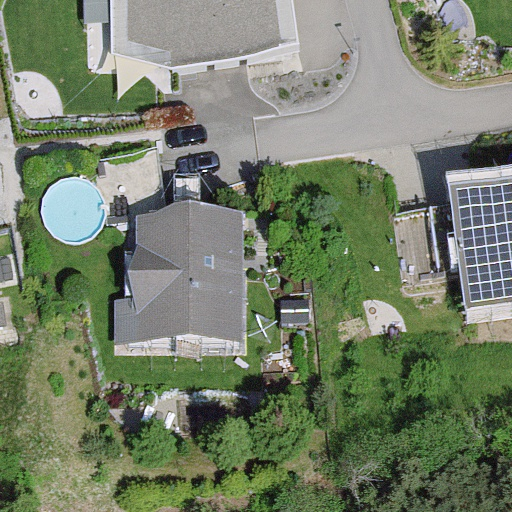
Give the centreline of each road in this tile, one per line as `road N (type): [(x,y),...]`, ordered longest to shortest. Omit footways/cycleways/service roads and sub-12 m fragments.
road 1 (residential): [(436,121),(227,173)]
road 2 (residential): [(407,0),(436,121)]
